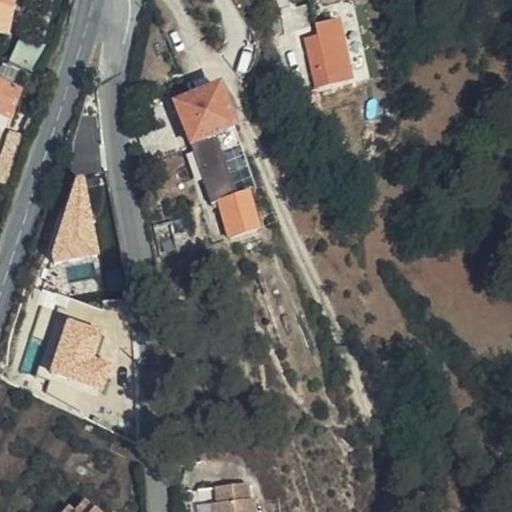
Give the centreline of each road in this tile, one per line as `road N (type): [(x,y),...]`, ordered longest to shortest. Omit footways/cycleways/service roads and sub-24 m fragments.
road 1 (residential): [(128,0),(114,106),(153,363),(162,511)]
road 2 (secondary): [(92,0),(0,296)]
